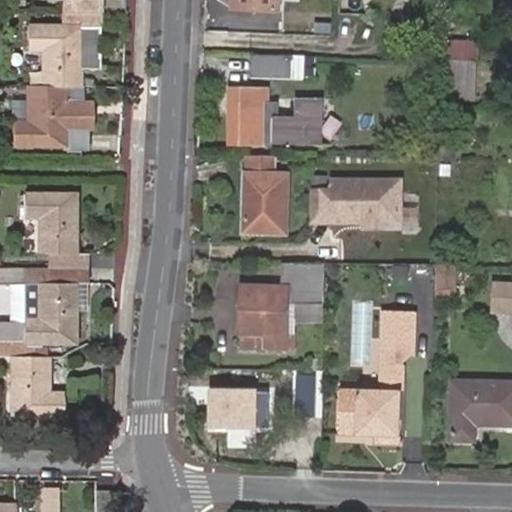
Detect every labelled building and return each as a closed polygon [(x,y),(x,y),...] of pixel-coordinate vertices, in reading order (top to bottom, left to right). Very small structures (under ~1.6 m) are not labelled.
[(41,146),(61,146),(64,146),(64,150),(84,150),(84,135),(84,119),(74,119),(74,109),(88,109),(88,86),(80,85),(80,24),(101,24),(100,0),(61,0),(62,22),(29,23),(28,49),(39,49),(39,85),(25,85),(25,119),(13,119),(13,146),(41,146)] [(236,0),(236,9),(282,11),(282,0),(236,0)] [(376,17),(376,0),(342,0),(342,16),(376,17)] [(423,0),(376,0),(376,17),(392,18),(414,19),(423,19),(423,0)] [(414,19),(392,18),(392,27),(414,28),(414,19)] [(288,57),(255,56),(255,77),(287,78),(288,57)] [(303,78),(303,58),(288,57),(287,78),(303,78)] [(479,62),(440,61),(439,101),(478,102),(479,62)] [(317,147),(318,105),(297,104),(297,119),(277,118),(277,104),(269,104),(269,88),(233,87),(231,144),(317,147)] [(325,147),(326,105),(318,105),(317,147),(325,147)] [(88,109),(74,109),(74,119),(84,119),(84,135),(88,135),(88,109)] [(276,156),(248,155),(248,174),(246,174),(246,222),(277,223),(276,234),(288,234),(289,175),(275,174),(276,156)] [(333,191),(312,190),(311,223),(344,224),(347,220),(353,220),(356,224),(404,224),(404,181),(333,180),(333,191)] [(24,342),(42,342),(77,342),(76,283),(88,283),(87,253),(77,253),(76,192),(24,192),(25,219),(37,218),(37,253),(47,253),(47,283),(24,283),(24,342)] [(344,224),(342,228),(357,228),(356,224),(353,220),(347,220),(344,224)] [(276,234),(277,223),(246,222),(246,233),(276,234)] [(326,264),(283,263),(282,288),(267,287),(267,289),(250,289),(249,319),(242,319),(241,351),(266,352),(266,347),(287,348),(288,324),(289,303),(325,304),(326,264)] [(457,285),(457,266),(434,266),(434,299),(447,300),(447,285),(457,285)] [(456,300),(457,285),(447,285),(447,300),(456,300)] [(511,310),(511,286),(494,286),(493,310),(511,310)] [(249,319),(250,289),(243,288),(242,319),(249,319)] [(325,304),(289,303),(288,324),(324,325),(325,304)] [(380,425),(400,426),(401,390),(403,364),(414,354),(415,313),(385,312),(382,390),(341,388),(340,424),(357,425),(380,425)] [(41,357),(42,342),(24,342),(0,341),(0,357),(10,358),(10,417),(64,417),(64,391),(50,391),(50,357),(41,357)] [(315,419),(316,376),(296,376),(297,419),(315,419)] [(511,383),(450,381),(448,440),(473,440),(474,424),(511,425),(511,383)] [(220,419),(220,425),(267,424),(265,387),(209,389),(210,419),(220,419)] [(400,435),(400,426),(380,425),(379,434),(400,435)] [(59,511),(59,489),(43,488),(43,511),(15,511),(15,503),(0,502),(0,511),(59,511)]
